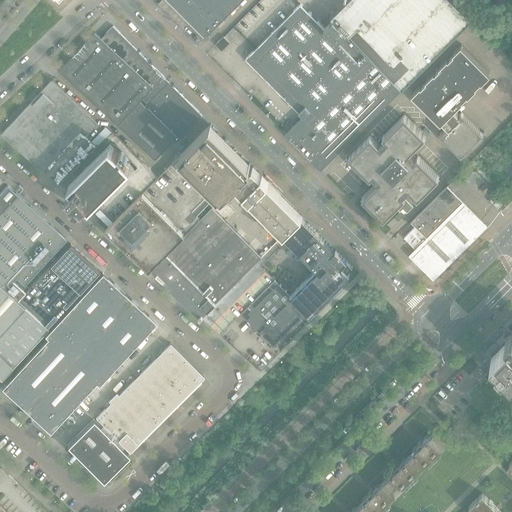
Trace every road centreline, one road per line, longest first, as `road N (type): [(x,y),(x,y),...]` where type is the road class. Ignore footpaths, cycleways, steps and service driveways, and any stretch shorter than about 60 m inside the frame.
road 1 (unclassified): [(111,511),(239,377),(0,158)]
road 2 (unclassified): [(433,314),(121,0)]
road 3 (secondary): [(433,314),(232,511)]
road 4 (secondary): [(282,511),(459,338)]
road 5 (unclassified): [(104,511),(0,416)]
road 6 (unclassified): [(0,84),(94,0)]
